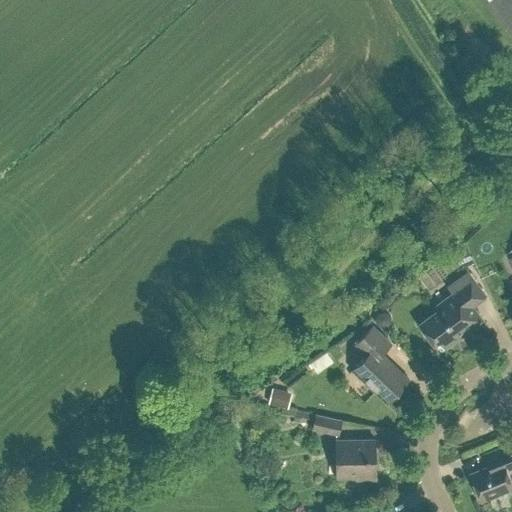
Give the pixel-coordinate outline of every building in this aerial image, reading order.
[(511,0),(485,0),(511,35),(511,0)] [(462,261),(471,257),(465,243),(455,248),(462,261)] [(435,334),(445,347),(483,319),(472,305),(485,295),(467,271),(448,286),(453,292),(435,305),(438,309),(420,323),(431,337),(435,334)] [(385,311),(379,311),(375,316),(375,322),(380,326),(386,326),(390,321),(390,315),(385,311)] [(352,368),(387,401),(409,379),(381,353),(391,343),(372,325),(354,343),(366,354),(352,368)] [(317,374),(356,415),(366,406),(326,365),(317,374)] [(272,387),(269,402),(288,406),(291,391),(272,387)] [(235,392),(235,411),(256,411),(257,393),(235,392)] [(316,414),(314,420),(313,427),(338,433),(341,419),(316,414)] [(376,478),(375,438),(336,439),(336,476),(357,476),(357,478),(376,478)] [(470,472),(481,500),(511,487),(511,482),(507,469),(511,466),(511,445),(511,443),(484,454),(488,465),(470,472)]
